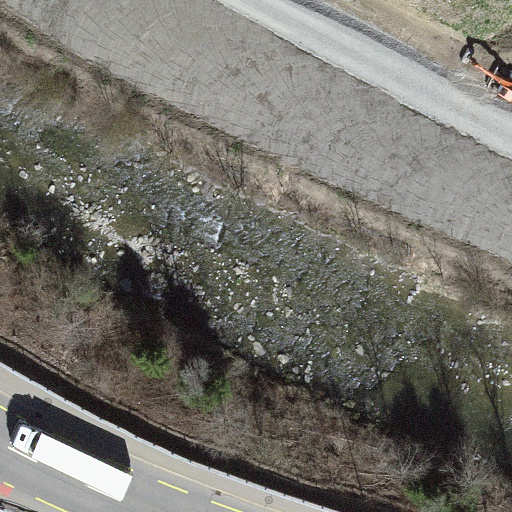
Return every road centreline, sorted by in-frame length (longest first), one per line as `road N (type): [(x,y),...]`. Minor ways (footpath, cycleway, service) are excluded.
road 1 (track): [(511,242),(152,82),(19,0)]
road 2 (secondary): [(0,443),(148,511)]
